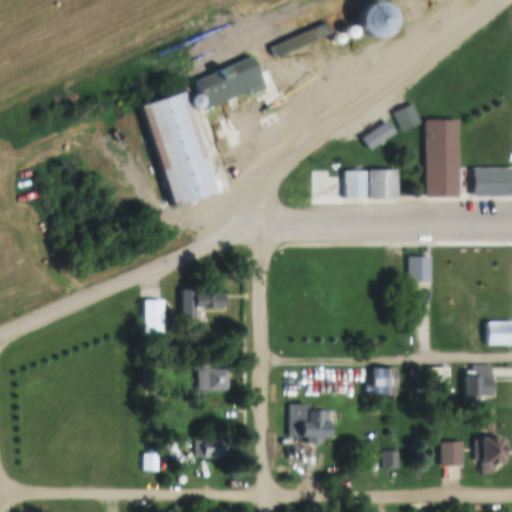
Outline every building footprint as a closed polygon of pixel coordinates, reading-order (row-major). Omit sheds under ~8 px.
[(372,40),(384,35),(389,22),(384,10),(371,5),(359,10),(353,23),(359,35),(372,40)] [(267,48),(323,23),(327,34),(271,58),(267,48)] [(346,40),(351,38),(353,34),(351,29),(346,28),(342,29),(340,34),(342,38),(346,40)] [(334,45),(337,43),(339,40),(337,36),(334,35),(330,36),(329,40),(330,43),(334,45)] [(247,57),(261,89),(248,95),(246,90),(208,107),(200,88),(194,90),(190,82),(247,57)] [(136,107),(179,93),(211,194),(168,208),(136,107)] [(189,109),(193,107),(195,103),(193,98),(189,96),(184,98),(183,103),(184,107),(189,109)] [(390,113),(408,105),(417,124),(398,132),(390,113)] [(195,125),(199,123),(201,119),(199,115),(195,113),(190,115),(189,119),(190,123),(195,125)] [(421,121),(454,121),(454,198),(422,198),(421,121)] [(383,138),(388,136),(390,131),(388,126),(383,124),(378,126),(376,131),(378,136),(383,138)] [(199,138),(203,136),(205,132),(203,127),(199,125),(194,127),(193,132),(194,136),(199,138)] [(368,145),(373,143),(375,138),(373,133),(368,131),(363,133),(361,138),(363,143),(368,145)] [(203,151),(208,149),(209,145),(208,140),(203,139),(199,140),(197,145),(199,149),(203,151)] [(208,164),(212,162),(214,158),(212,153),(208,152),(203,153),(201,158),(203,162),(208,164)] [(212,177),(217,175),(218,171),(217,166),(212,164),(208,166),(206,171),(208,175),(212,177)] [(469,169),(510,169),(511,197),(469,197),(469,169)] [(365,171),(393,171),(393,200),(365,200),(365,171)] [(339,178),(340,199),(362,199),(362,172),(339,172),(339,178)] [(315,178),(339,178),(340,199),(316,199),(315,178)] [(438,248),(459,248),(460,286),(460,312),(438,312),(438,248)] [(459,248),(460,286),(490,286),(489,248),(459,248)] [(490,286),(489,248),(511,248),(511,285),(511,293),(490,293),(490,286)] [(406,258),(427,258),(427,283),(406,283),(406,258)] [(193,292),(193,296),(219,296),(219,311),(178,311),(178,292),(193,292)] [(140,303),(160,303),(160,334),(140,334),(140,303)] [(483,322),(510,322),(510,346),(483,346),(483,322)] [(461,378),(469,378),(469,366),(488,366),(488,396),(476,396),(476,404),(461,404),(461,378)] [(369,369),(392,369),(393,396),(369,396),(369,369)] [(445,369),(445,386),(426,386),(426,369),(445,369)] [(195,371),(224,371),(225,392),(195,392),(195,371)] [(317,439),(317,445),(304,445),(304,439),(286,439),(286,405),(305,405),(305,412),(324,412),(324,439),(317,439)] [(471,441),(477,441),(477,439),(498,439),(499,465),(489,465),(489,474),(479,474),(479,465),(477,465),(477,460),(472,460),(471,441)] [(221,457),(221,459),(191,459),(191,441),(221,441),(221,442),(225,442),(225,457),(221,457)] [(437,443),(459,443),(459,466),(437,466),(437,443)] [(379,452),(394,452),(394,469),(380,469),(379,452)] [(139,455),(156,455),(156,473),(139,473),(139,455)]
